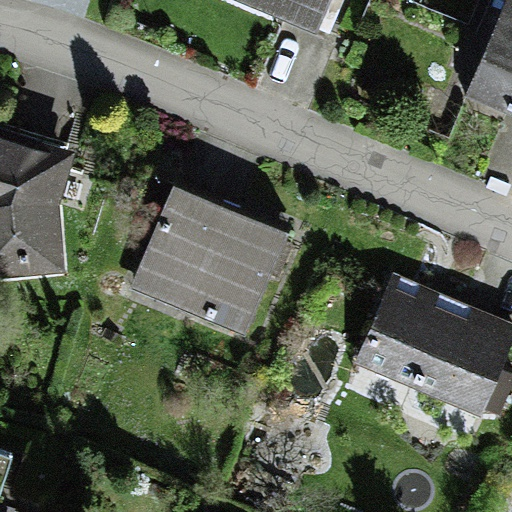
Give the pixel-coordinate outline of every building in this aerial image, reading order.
[(284,13),(329,31),(341,0),(268,0),(286,7),(284,13)] [(467,89),(511,107),(511,9),(502,5),(467,89)] [(0,134),(0,266),(55,262),(49,202),(64,155),(0,134)] [(181,304),(243,329),(284,229),(176,184),(139,271),(186,291),(181,304)] [(461,310),(391,281),(361,349),(415,371),(412,377),(481,406),(511,332),(511,326),(462,305),(461,310)] [(0,511),(0,484),(11,451),(0,447),(0,511)]
